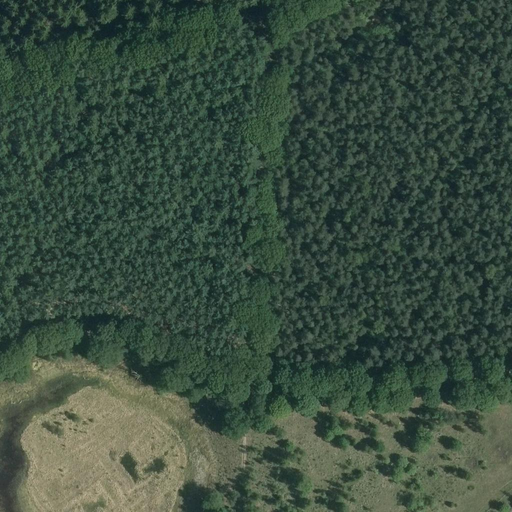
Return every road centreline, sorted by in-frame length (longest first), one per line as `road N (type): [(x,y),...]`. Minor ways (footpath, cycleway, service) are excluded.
road 1 (track): [(0,361),(38,340),(79,333),(120,335),(246,391),(511,374)]
road 2 (track): [(239,511),(269,0)]
road 3 (track): [(0,73),(269,6)]
